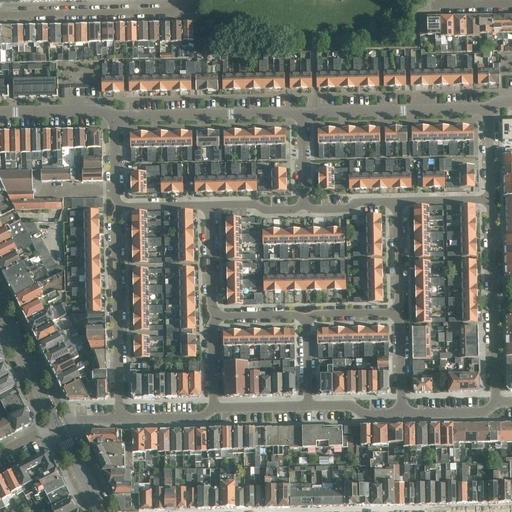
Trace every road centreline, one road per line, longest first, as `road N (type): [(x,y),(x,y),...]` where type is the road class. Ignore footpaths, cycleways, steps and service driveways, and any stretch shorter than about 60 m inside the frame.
road 1 (residential): [(118,418),(119,207)]
road 2 (residential): [(495,403),(486,199)]
road 3 (residential): [(300,113),(489,108)]
road 4 (residential): [(114,116),(300,113)]
road 5 (residential): [(0,15),(166,11),(180,0)]
